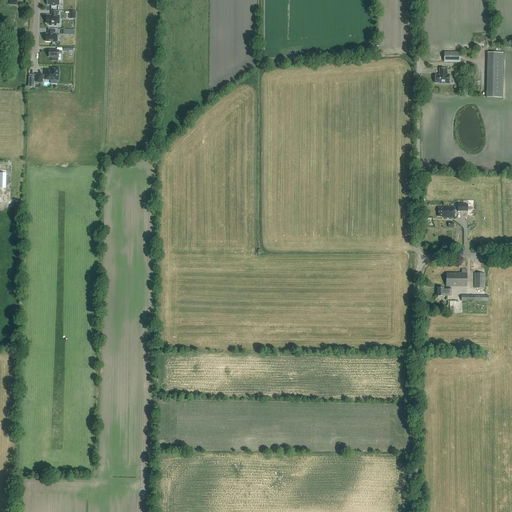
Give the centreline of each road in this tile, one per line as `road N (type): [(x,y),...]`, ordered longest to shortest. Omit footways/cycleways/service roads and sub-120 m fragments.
road 1 (unclassified): [(415,0),(416,238),(425,260)]
road 2 (unclassified): [(415,511),(416,278),(425,260)]
